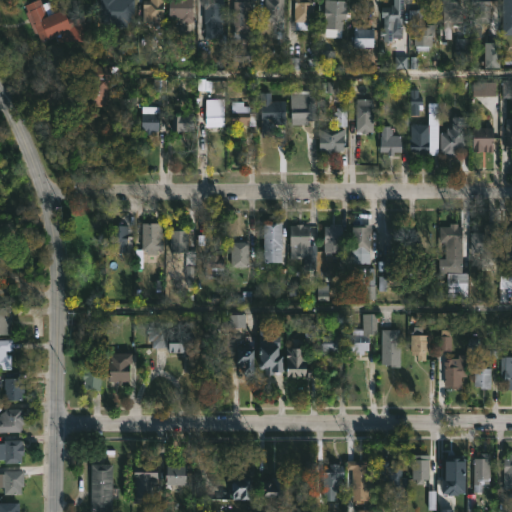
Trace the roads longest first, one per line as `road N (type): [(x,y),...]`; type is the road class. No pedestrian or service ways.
road 1 (residential): [(511,190),(44,192)]
road 2 (residential): [(511,424),(56,419)]
road 3 (tertiary): [(0,89),(44,192),(58,248),(51,511)]
